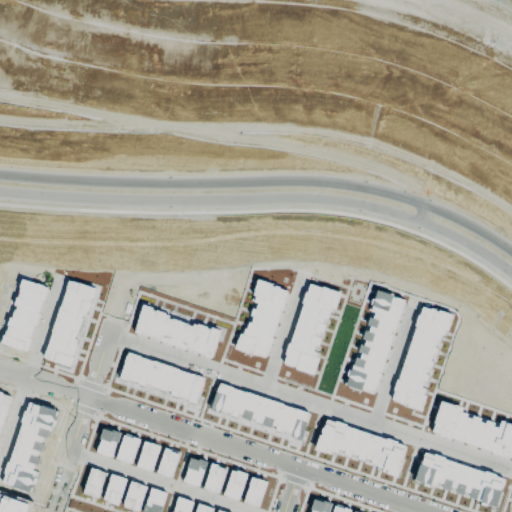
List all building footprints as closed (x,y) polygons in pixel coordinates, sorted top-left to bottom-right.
[(22,277),(47,286),(26,351),(0,342),(0,339),(3,333),(5,334),(8,325),(6,324),(9,316),(12,317),(16,305),(13,304),(16,296),(18,296),(20,287),(18,286),(22,277)] [(257,278),(287,290),(284,299),(286,300),(282,312),(280,311),(271,336),(273,337),(269,349),(267,348),(264,357),(252,354),(251,356),(233,349),(239,332),(242,333),(243,327),(246,327),(248,321),(251,322),(253,316),(249,314),(251,307),(255,308),(256,302),(252,301),(255,295),(252,294),(257,278)] [(67,279),(43,358),(70,368),(73,356),(72,355),(77,339),(75,338),(82,313),(85,314),(86,310),(88,312),(96,287),(67,279)] [(308,283),(282,363),(313,375),(318,357),(312,355),(315,345),(318,346),(320,338),(317,336),(319,331),(322,333),(325,324),(322,322),(323,318),(327,319),(331,307),(334,309),(340,291),(322,285),(320,287),(308,283)] [(404,299),(373,394),(342,385),(349,362),(353,363),(370,311),(367,309),(374,288),(404,299)] [(142,304),(133,332),(210,358),(221,329),(210,326),(209,329),(193,322),(191,325),(167,317),(168,312),(142,304)] [(423,306),(452,315),(447,330),(444,329),(442,335),(440,342),(436,341),(434,346),(437,348),(435,356),(432,354),(429,360),(432,361),(430,368),(427,367),(425,373),(428,375),(426,383),(422,382),(421,386),(425,389),(423,393),(425,394),(420,409),(391,399),(394,390),(391,389),(417,313),(420,314),(423,306)] [(194,403),(203,377),(127,351),(117,377),(127,381),(127,379),(144,385),(145,382),(171,391),(171,395),(187,399),(187,402),(194,403)] [(218,382),(309,412),(300,440),(290,437),(291,433),(274,428),(275,426),(238,414),(236,416),(220,411),(219,413),(207,410),(218,382)] [(0,391),(11,395),(0,428),(0,391)] [(440,400),(430,431),(450,440),(452,437),(491,451),(490,453),(511,459),(511,456),(511,423),(498,419),(497,424),(460,411),(462,406),(440,400)] [(57,410),(28,401),(0,479),(0,482),(30,493),(36,471),(32,470),(34,463),(38,465),(40,456),(36,456),(39,450),(43,452),(45,443),(41,442),(43,436),(47,438),(57,410)] [(398,477),(408,445),(385,437),(385,440),(345,425),(346,422),(325,416),(314,449),(337,456),(339,450),(383,465),(381,472),(398,477)] [(111,458),(94,452),(103,426),(121,432),(111,458)] [(114,458),(131,464),(139,439),(123,433),(114,458)] [(135,466),(144,440),(160,445),(151,471),(135,466)] [(171,477),(155,472),(164,447),(170,449),(170,451),(179,454),(171,477)] [(424,449),(411,484),(431,490),(433,485),(475,501),(474,506),(496,511),(506,477),(484,470),(483,472),(445,459),(446,456),(424,449)] [(198,486),(182,481),(189,457),(198,459),(198,458),(207,461),(204,470),(203,470),(198,486)] [(217,494),(202,488),(208,472),(207,471),(210,461),(218,464),(217,466),(225,469),(217,494)] [(90,466),(106,472),(100,488),(100,489),(98,498),(81,493),(90,466)] [(238,500),(222,495),(231,469),(236,472),(237,470),(246,473),(238,500)] [(110,473),(126,478),(117,505),(101,499),(110,473)] [(242,502),(251,476),(266,481),(258,507),(242,502)] [(130,480),(146,485),(138,511),(122,506),(130,480)] [(141,511),(150,487),(166,492),(160,511),(141,511)] [(0,511),(25,511),(29,504),(0,495),(0,511)] [(189,511),(171,511),(177,496),(193,501),(189,511)] [(309,511),(315,497),(331,503),(327,511),(309,511)] [(210,511),(193,511),(197,502),(212,508),(210,511)]
